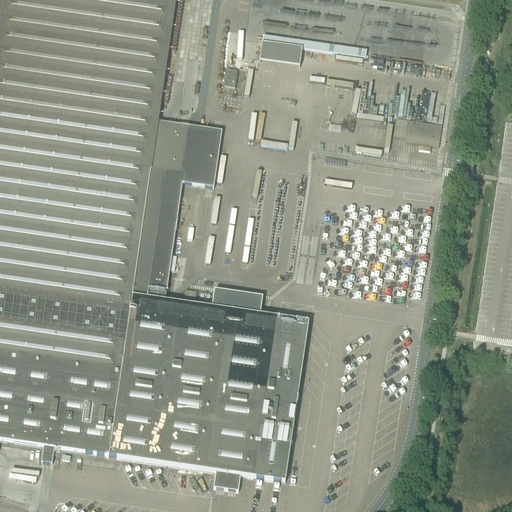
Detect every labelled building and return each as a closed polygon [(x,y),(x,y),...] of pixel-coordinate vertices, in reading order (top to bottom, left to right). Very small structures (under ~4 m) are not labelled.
[(0,0),(0,443),(43,450),(41,465),(52,467),(54,451),(106,459),(106,460),(109,460),(285,486),(308,325),(259,318),(262,300),(214,292),(211,311),(165,304),(166,292),(149,290),(166,175),(182,177),(189,129),(158,125),(175,0),(0,0)] [(302,51),(365,60),(366,53),(263,38),(262,45),(302,51)] [(302,51),(262,45),(259,64),(299,69),(301,54),(302,51)] [(224,89),(234,91),(237,74),(227,72),(224,89)] [(394,122),(392,143),(436,147),(438,126),(394,122)] [(343,338),(345,343),(354,339),(351,334),(343,338)]
